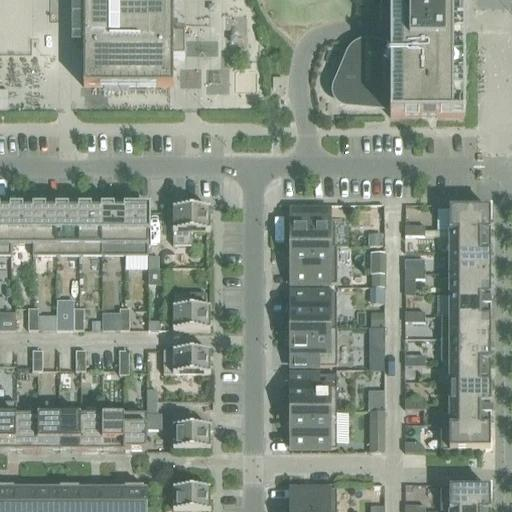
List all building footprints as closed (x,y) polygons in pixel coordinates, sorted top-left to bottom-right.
[(84,0),(84,48),(84,90),(173,90),(173,62),(185,62),(185,39),(173,39),(172,0),(84,0)] [(389,51),(370,46),(367,46),(363,47),(359,48),(356,50),(353,53),(351,56),(347,63),(337,88),(336,92),(336,96),(337,100),(340,103),(343,105),(347,106),(390,110),(390,120),(464,120),(464,6),(465,6),(465,0),(389,0),(389,6),(390,6),(390,51),(389,51)] [(0,92),(0,112),(8,113),(8,93),(0,92)] [(11,211),(0,211),(0,259),(11,260),(11,211)] [(33,211),(11,211),(11,260),(12,260),(12,248),(33,248),(33,211)] [(33,211),(33,248),(33,260),(56,260),(56,211),(33,211)] [(79,211),(56,211),(56,260),(79,260),(79,211)] [(102,211),(79,211),(79,260),(102,260),(102,211)] [(103,260),(124,260),(124,248),(124,211),(102,211),(102,260),(103,260)] [(124,248),(124,260),(148,260),(148,211),(124,211),(124,248)] [(210,212),(173,212),(173,249),(191,249),(191,235),(210,235),(210,212)] [(449,212),(449,235),(490,235),(490,212),(449,212)] [(329,250),(335,250),(335,226),(329,226),(329,213),(292,213),(292,235),(287,236),(287,250),(329,250)] [(405,240),(415,240),(415,229),(405,229),(405,240)] [(415,229),(415,240),(425,240),(425,235),(425,229),(415,229)] [(449,235),(449,256),(490,256),(490,235),(449,235)] [(368,237),(368,249),(382,249),(382,237),(368,237)] [(335,287),(335,250),(329,250),(287,250),(287,265),(292,265),(292,287),(335,287)] [(372,254),(372,275),(384,275),(384,254),(372,254)] [(449,256),(449,277),(490,277),(490,256),(449,256)] [(148,260),(148,272),(158,272),(158,260),(148,260)] [(405,283),(415,283),(415,272),(405,272),(405,283)] [(415,272),(415,283),(425,283),(425,272),(415,272)] [(449,277),(449,299),(490,299),(490,277),(449,277)] [(287,333),(337,333),(337,295),(292,295),(292,318),(287,318),(287,333)] [(173,297),(173,334),(210,335),(210,297),(173,297)] [(449,299),(449,321),(490,321),(490,299),(449,299)] [(29,313),(29,324),(39,324),(39,313),(29,313)] [(75,313),(75,324),(84,324),(84,313),(75,313)] [(120,313),(120,324),(130,324),(130,313),(120,313)] [(415,326),(415,315),(405,315),(405,326),(415,326)] [(425,315),(415,315),(415,326),(425,326),(425,315)] [(385,330),(385,316),(371,316),(371,330),(385,330)] [(441,342),(449,343),(490,342),(490,321),(449,321),(441,321),(441,342)] [(39,324),(29,324),(29,335),(39,335),(39,324)] [(84,324),(75,324),(75,335),(84,335),(84,324)] [(92,324),(92,335),(102,335),(102,324),(92,324)] [(130,324),(120,324),(120,335),(130,335),(130,324)] [(149,335),(161,334),(160,324),(148,324),(149,335)] [(384,341),(384,336),(385,331),(370,331),(371,351),(385,351),(384,341)] [(337,333),(287,333),(287,347),(292,347),(292,370),(337,370),(337,333)] [(449,343),(441,342),(441,364),(449,364),(490,364),(490,342),(449,343)] [(33,355),(33,365),(43,365),(43,355),(33,355)] [(77,355),(76,365),(87,365),(86,355),(77,355)] [(120,355),(120,369),(130,369),(130,355),(120,355)] [(210,355),(164,355),(163,378),(210,378),(210,355)] [(405,370),(415,370),(415,359),(405,359),(405,370)] [(415,359),(415,370),(425,370),(425,359),(415,359)] [(449,364),(449,386),(490,386),(490,364),(449,364)] [(43,365),(33,365),(34,375),(43,375),(43,365)] [(87,365),(76,365),(76,375),(87,375),(87,365)] [(130,369),(120,369),(120,379),(130,379),(130,369)] [(287,400),(287,415),(337,415),(337,378),(292,378),(292,400),(287,400)] [(449,386),(449,408),(490,408),(490,386),(449,386)] [(147,394),(147,405),(157,405),(157,394),(147,394)] [(368,415),(384,415),(385,412),(385,394),(368,394),(368,415)] [(405,413),(415,413),(415,402),(405,402),(405,413)] [(415,402),(415,413),(425,413),(425,402),(415,402)] [(17,406),(0,405),(0,453),(17,454),(17,406)] [(157,405),(147,405),(147,417),(157,417),(157,405)] [(18,406),(17,406),(17,454),(38,454),(38,418),(18,418),(18,406)] [(449,408),(449,429),(490,428),(490,408),(449,408)] [(337,415),(287,415),(287,429),(292,429),(292,452),(337,452),(337,415)] [(370,415),(370,456),(385,456),(384,415),(370,415)] [(173,454),(210,454),(210,430),(191,430),(191,416),(173,416),(173,454)] [(157,417),(147,417),(147,418),(147,433),(162,433),(162,417),(157,417)] [(60,418),(38,418),(38,454),(60,454),(60,418)] [(82,418),(60,418),(60,454),(82,454),(82,418)] [(103,418),(82,418),(82,454),(103,454),(103,418)] [(125,418),(103,418),(103,454),(125,454),(125,418)] [(147,418),(125,418),(125,454),(147,454),(147,433),(147,418)] [(490,428),(449,429),(441,429),(441,453),(490,453),(490,428)] [(405,456),(415,456),(415,446),(405,446),(405,456)] [(385,488),(373,488),(372,488),(372,496),(377,500),(384,500),(385,488)] [(0,511),(17,511),(17,492),(0,491),(0,511)] [(441,491),(441,511),(490,511),(490,491),(441,491)] [(17,511),(38,511),(39,492),(17,492),(17,511)] [(38,511),(60,511),(61,492),(39,492),(38,511)] [(60,511),(82,511),(83,492),(61,492),(60,511)] [(82,511),(104,511),(104,492),(83,492),(82,511)] [(126,511),(126,492),(104,492),(104,511),(126,511)] [(126,492),(126,511),(148,511),(148,492),(126,492)] [(173,511),(210,511),(210,492),(173,492),(173,511)] [(336,511),(337,492),(292,492),(291,511),(336,511)]
